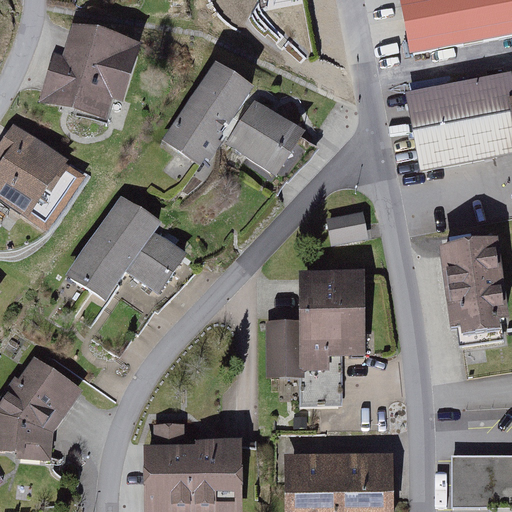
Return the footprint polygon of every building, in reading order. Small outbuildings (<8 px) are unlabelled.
[(511,0),(438,0),(407,6),(418,67),(511,50),(511,0)] [(146,55),(75,35),(53,111),(124,132),(146,55)] [(259,95),(223,71),(171,147),(207,171),(259,95)] [(511,84),(413,103),(430,189),(511,172),(511,84)] [(312,148),(260,113),(231,156),(283,191),(312,148)] [(24,130),(0,160),(0,212),(4,208),(37,233),(82,174),(24,130)] [(196,262),(124,213),(74,286),(121,318),(140,290),(165,308),(196,262)] [(369,223),(331,228),(334,254),(372,250),(369,223)] [(511,306),(502,247),(445,257),(463,356),(511,347),(511,306)] [(373,280),(301,282),(303,331),(272,332),(273,383),(336,382),(335,366),(375,365),(373,280)] [(0,319),(12,304),(0,294),(0,319)] [(85,403),(39,373),(0,432),(0,450),(37,475),(85,403)] [(248,511),(249,448),(201,448),(201,453),(190,453),(190,434),(157,434),(157,455),(149,455),(149,511),(248,511)] [(400,511),(398,461),(287,465),(288,511),(400,511)] [(511,511),(511,461),(454,462),(454,511),(511,511)]
